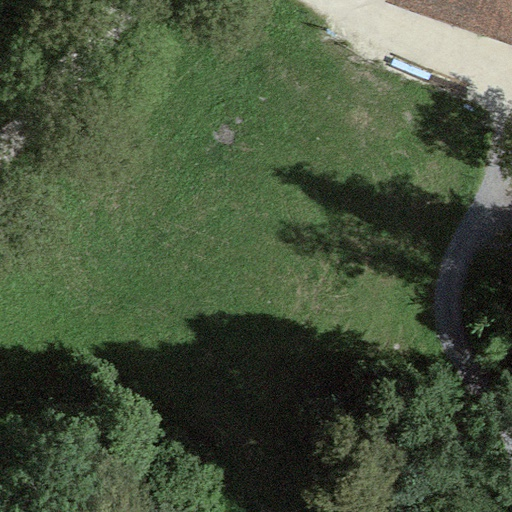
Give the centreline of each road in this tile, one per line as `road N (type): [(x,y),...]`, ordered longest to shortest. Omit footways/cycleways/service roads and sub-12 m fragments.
road 1 (track): [(511,139),(462,266),(455,402),(511,491)]
road 2 (track): [(0,149),(165,0)]
road 3 (track): [(357,0),(511,105)]
